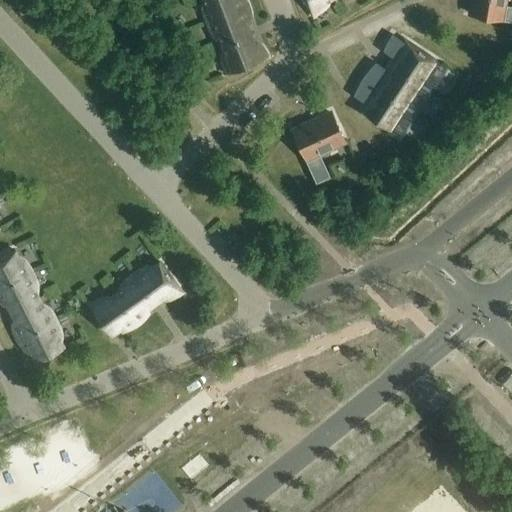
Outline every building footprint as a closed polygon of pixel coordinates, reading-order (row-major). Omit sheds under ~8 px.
[(203,0),(211,21),(204,23),(205,25),(212,22),(221,46),(214,48),(214,50),(221,47),(230,71),(223,73),(224,75),(266,59),(265,58),(263,54),(261,50),(258,46),(254,48),(249,36),(253,35),(253,34),(249,35),(244,23),(249,22),(249,18),(248,15),(247,12),(246,8),(245,5),(243,2),(242,0),(203,0)] [(302,0),(309,11),(328,0),(333,0),(336,4),(337,4),(334,0),(302,0)] [(473,0),(471,15),(500,20),(503,0),(473,0)] [(362,104),(359,107),(359,108),(396,134),(396,132),(390,128),(405,107),(411,111),(411,110),(405,106),(420,85),(426,89),(426,88),(420,84),(435,62),(411,45),(403,57),(399,54),(396,56),(393,58),(391,61),(389,64),(387,67),(386,70),(384,73),(383,76),(388,79),(380,89),(377,87),(376,88),(380,90),(373,101),(369,98),(365,101),(362,104)] [(306,159),(345,141),(332,114),(294,132),(306,159)] [(20,323),(15,326),(16,329),(17,332),(18,336),(19,339),(21,342),(23,345),(25,347),(28,350),(32,348),(38,360),(65,347),(53,323),(60,319),(59,318),(52,322),(41,299),(48,296),(47,294),(40,298),(29,275),(36,272),(35,271),(28,274),(16,250),(0,258),(0,298),(1,300),(4,302),(8,300),(14,311),(10,313),(10,314),(14,312),(20,323)] [(165,294),(168,298),(171,297),(174,296),(177,295),(180,293),(158,262),(137,277),(133,271),(132,272),(136,278),(116,293),(111,287),(110,288),(115,294),(94,309),(89,303),(88,303),(110,334),(122,325),(124,329),(128,328),(131,327),(134,325),(137,324),(140,321),(142,319),(144,316),(146,314),(144,310),(154,302),(156,306),(157,305),(155,302),(165,294)]
